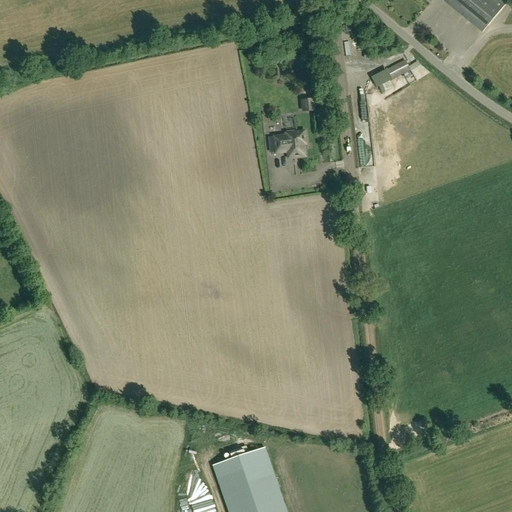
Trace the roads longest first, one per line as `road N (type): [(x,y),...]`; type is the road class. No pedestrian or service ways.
road 1 (track): [(400,511),(383,450),(330,0)]
road 2 (unclassified): [(511,119),(359,0)]
